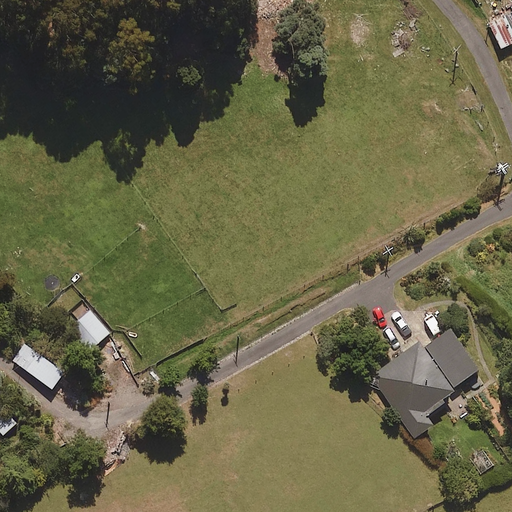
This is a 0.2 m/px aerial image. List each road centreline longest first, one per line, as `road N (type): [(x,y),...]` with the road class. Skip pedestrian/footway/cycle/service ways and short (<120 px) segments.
road 1 (residential): [(103,427),(243,359),(511,202)]
road 2 (residential): [(442,0),(476,42),(511,125)]
